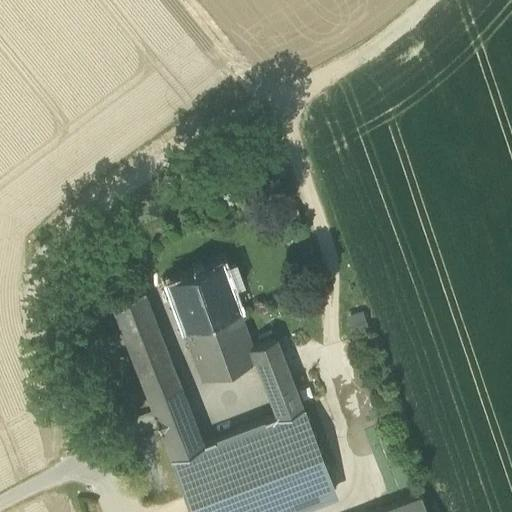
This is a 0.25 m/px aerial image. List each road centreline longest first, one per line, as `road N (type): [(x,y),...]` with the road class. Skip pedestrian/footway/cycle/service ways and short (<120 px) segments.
road 1 (track): [(190,0),(271,96),(58,224),(27,305),(48,371),(95,455)]
road 2 (track): [(415,0),(345,57),(271,96),(327,247),(332,345)]
